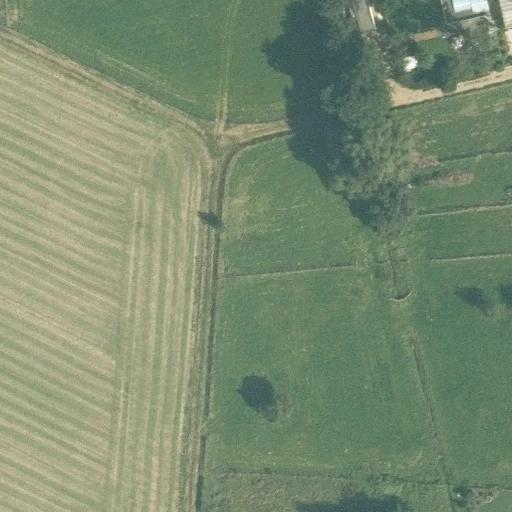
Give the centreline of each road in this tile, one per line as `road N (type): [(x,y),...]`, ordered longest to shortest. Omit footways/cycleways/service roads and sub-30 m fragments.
road 1 (track): [(211,143),(188,511)]
road 2 (track): [(511,79),(211,143)]
road 3 (track): [(0,36),(211,143)]
